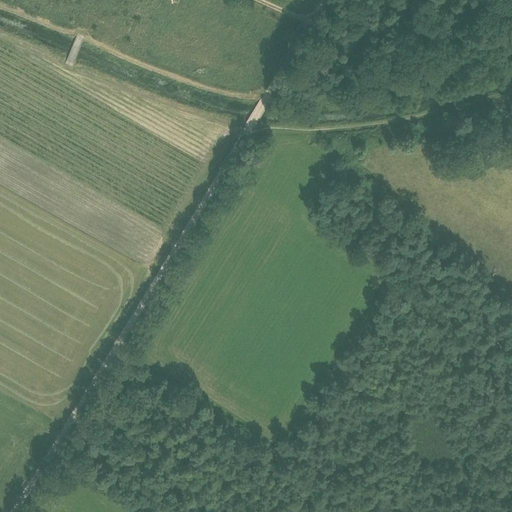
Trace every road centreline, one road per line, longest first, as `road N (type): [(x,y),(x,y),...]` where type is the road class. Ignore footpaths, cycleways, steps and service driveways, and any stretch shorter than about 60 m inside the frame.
road 1 (track): [(248,131),(29,493)]
road 2 (track): [(327,0),(256,117)]
